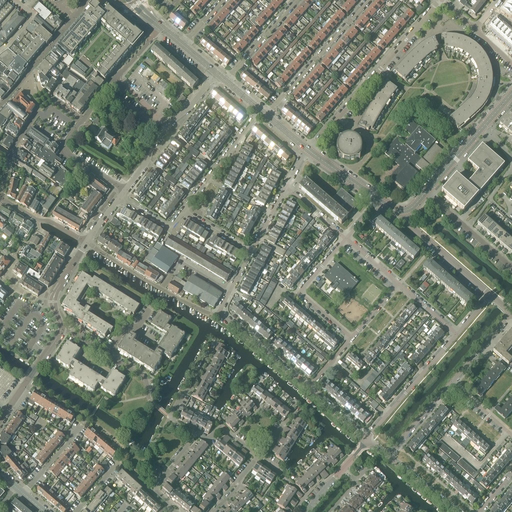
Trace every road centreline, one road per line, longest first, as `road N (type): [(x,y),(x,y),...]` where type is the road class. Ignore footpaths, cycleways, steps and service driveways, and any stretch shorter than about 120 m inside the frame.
road 1 (residential): [(309,151),(440,0)]
road 2 (residential): [(369,0),(266,114)]
road 3 (residential): [(219,312),(193,307),(86,242)]
road 4 (residential): [(124,190),(163,130),(217,74)]
road 5 (residential): [(351,337),(301,292),(345,238)]
road 6 (residential): [(456,335),(366,438)]
road 7 (tertiary): [(425,192),(511,93)]
road 8 (residential): [(261,110),(182,211)]
road 9 (residential): [(490,295),(419,233),(405,210)]
